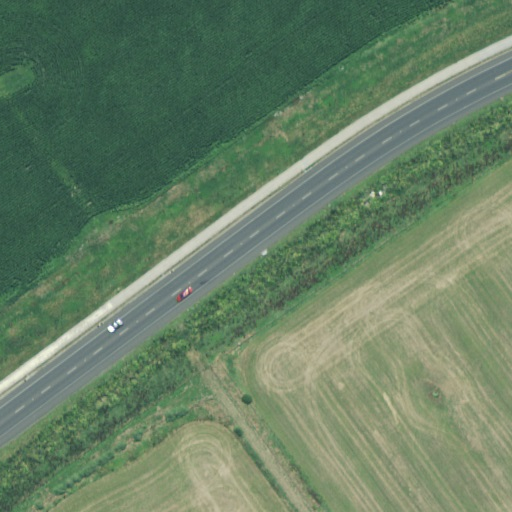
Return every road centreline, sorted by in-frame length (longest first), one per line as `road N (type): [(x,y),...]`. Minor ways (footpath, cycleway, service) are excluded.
road 1 (primary): [(0,419),(285,207),(511,70)]
road 2 (track): [(27,511),(139,425),(209,386),(301,511)]
